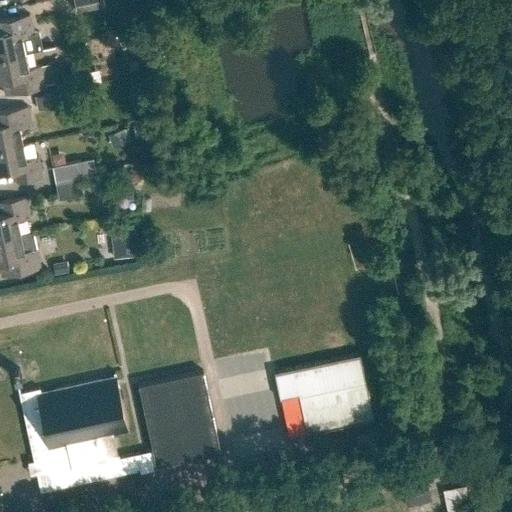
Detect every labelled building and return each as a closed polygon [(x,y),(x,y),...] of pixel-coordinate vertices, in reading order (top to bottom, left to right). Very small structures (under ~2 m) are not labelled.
[(103,0),(73,0),(76,12),(104,6),(103,0)] [(0,32),(0,57),(25,52),(22,37),(34,34),(30,14),(5,19),(7,31),(0,32)] [(124,48),(141,45),(138,31),(121,34),(124,48)] [(29,68),(25,52),(0,57),(0,82),(3,82),(5,94),(45,86),(45,85),(54,83),(50,64),(41,66),(41,65),(29,68)] [(91,70),(64,76),(67,89),(94,83),(91,70)] [(62,90),(35,96),(38,109),(65,103),(62,90)] [(0,148),(23,144),(20,128),(32,126),(28,106),(0,111),(0,148)] [(43,177),(38,157),(26,159),(23,144),(0,148),(0,173),(15,171),(17,182),(43,177)] [(56,184),(80,179),(80,178),(96,175),(93,159),(77,162),(52,167),(56,184)] [(127,181),(139,180),(139,168),(127,168),(127,181)] [(80,179),(56,184),(59,201),(84,196),(80,179)] [(3,214),(0,214),(0,239),(21,235),(18,220),(30,217),(26,197),(0,202),(3,214)] [(113,259),(139,256),(136,229),(110,232),(113,259)] [(33,232),(21,235),(0,239),(0,266),(2,277),(40,268),(33,232)] [(54,274),(69,272),(67,260),(52,263),(54,274)] [(299,394),(307,432),(374,418),(360,353),(275,371),(280,397),(280,398),(299,394)] [(138,384),(153,450),(117,458),(113,435),(128,432),(116,376),(41,392),(40,388),(19,392),(41,491),(137,470),(136,467),(140,466),(141,471),(154,468),(153,464),(156,463),(156,465),(221,451),(203,370),(138,384)] [(466,484),(443,489),(447,511),(450,511),(471,508),(466,484)] [(429,488),(404,493),(407,505),(431,499),(429,488)]
